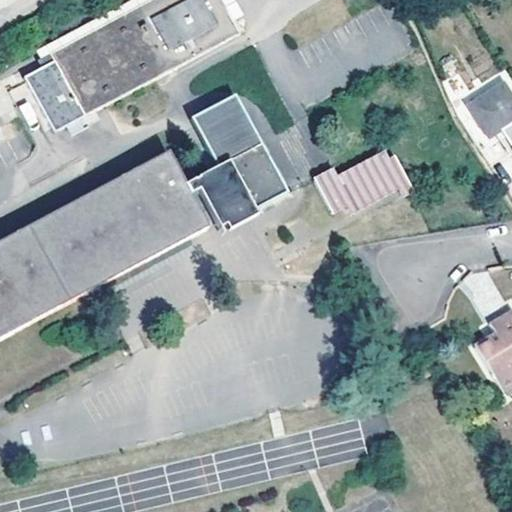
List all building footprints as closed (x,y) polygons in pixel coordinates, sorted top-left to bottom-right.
[(238,38),(218,0),(158,0),(48,58),(53,67),(23,82),(53,138),(238,38)] [(5,92),(1,83),(0,82),(0,118),(15,110),(5,92)] [(479,96),(467,103),(474,115),(487,136),(487,137),(503,128),(511,143),(511,142),(511,102),(501,84),(486,92),(479,96)] [(476,91),(479,96),(486,92),(482,87),(476,91)] [(474,115),(460,123),(475,145),(487,136),(474,115)] [(279,198),(249,143),(224,157),(225,164),(229,173),(231,183),(230,192),(232,202),(235,206),(243,212),(254,212),(279,198)] [(182,188),(165,156),(0,243),(0,338),(95,288),(188,239),(204,230),(187,199),(182,188)] [(404,197),(412,193),(393,160),(386,164),(380,156),(333,182),(329,174),(313,183),(332,215),(346,206),(352,216),(399,189),(404,197)] [(216,170),(182,188),(187,199),(197,193),(218,230),(254,212),(243,212),(235,206),(232,202),(230,192),(231,183),(229,173),(225,164),(224,157),(212,163),(216,170)] [(511,384),(511,318),(509,315),(486,328),(491,336),(489,338),(491,342),(486,345),(473,353),(497,393),(511,384)]
